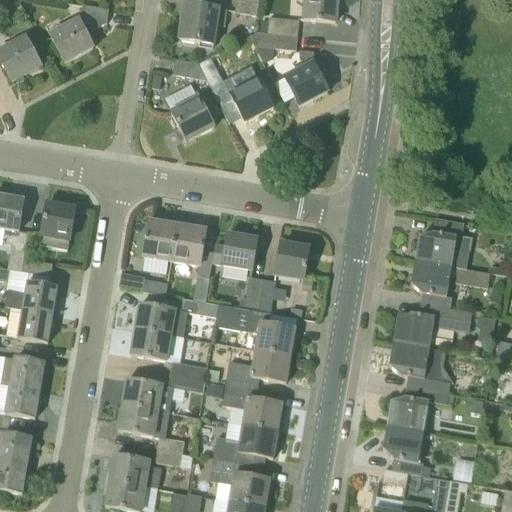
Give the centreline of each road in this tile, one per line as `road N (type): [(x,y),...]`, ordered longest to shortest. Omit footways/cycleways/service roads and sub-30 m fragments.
road 1 (residential): [(62,511),(118,174)]
road 2 (tertiary): [(312,511),(361,211)]
road 3 (residential): [(118,174),(361,211)]
road 4 (tertiary): [(361,211),(387,0)]
road 5 (residential): [(118,174),(148,0)]
